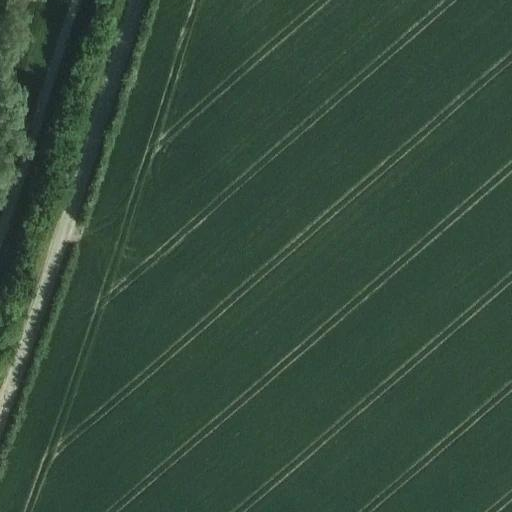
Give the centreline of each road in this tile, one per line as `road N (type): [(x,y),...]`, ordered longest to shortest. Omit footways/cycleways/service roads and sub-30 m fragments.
road 1 (unclassified): [(0,400),(133,0)]
road 2 (track): [(0,237),(76,0)]
